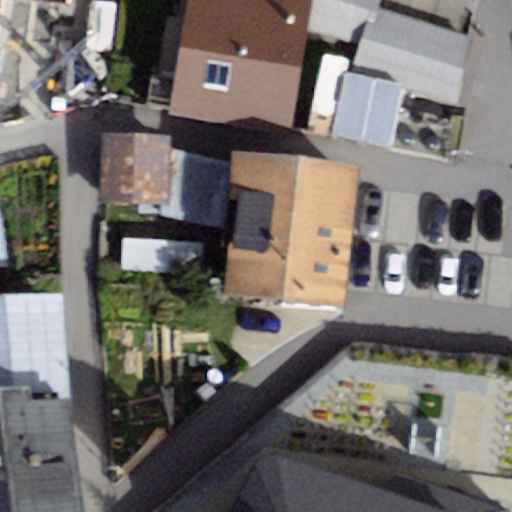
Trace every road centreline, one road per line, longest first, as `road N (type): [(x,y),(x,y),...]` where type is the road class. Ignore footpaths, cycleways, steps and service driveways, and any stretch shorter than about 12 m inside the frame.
road 1 (residential): [(119,511),(418,279),(511,240)]
road 2 (residential): [(81,123),(511,174)]
road 3 (residential): [(81,123),(81,300),(104,511)]
road 4 (residential): [(93,0),(81,123)]
